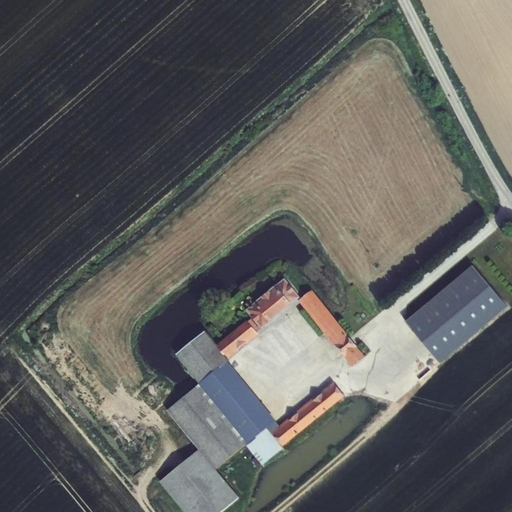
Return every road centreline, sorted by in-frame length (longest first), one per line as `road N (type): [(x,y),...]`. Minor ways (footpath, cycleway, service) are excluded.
road 1 (track): [(511,207),(385,315),(377,337),(401,393),(393,413),(278,511)]
road 2 (unclassified): [(402,0),(511,204)]
